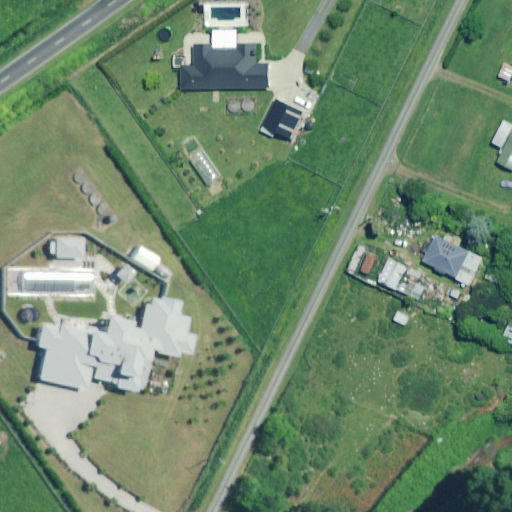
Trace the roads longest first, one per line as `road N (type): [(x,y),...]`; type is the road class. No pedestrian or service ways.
road 1 (residential): [(209,511),(461,0)]
road 2 (unclassified): [(0,83),(120,0)]
